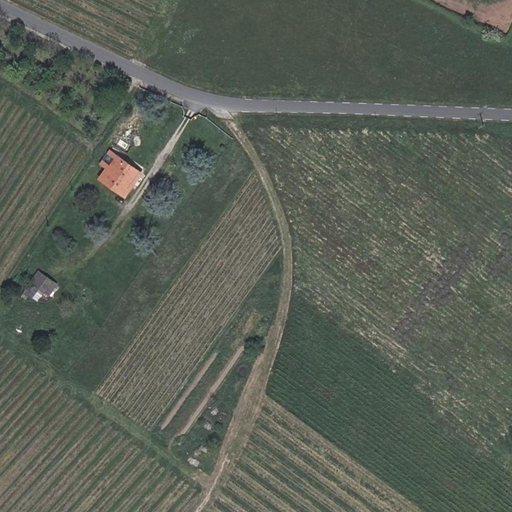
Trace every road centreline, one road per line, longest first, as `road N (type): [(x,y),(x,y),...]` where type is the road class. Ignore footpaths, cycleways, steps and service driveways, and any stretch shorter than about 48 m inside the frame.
road 1 (residential): [(0,7),(185,95),(511,114)]
road 2 (track): [(196,511),(262,373),(287,255),(264,174),(232,119),(233,102)]
